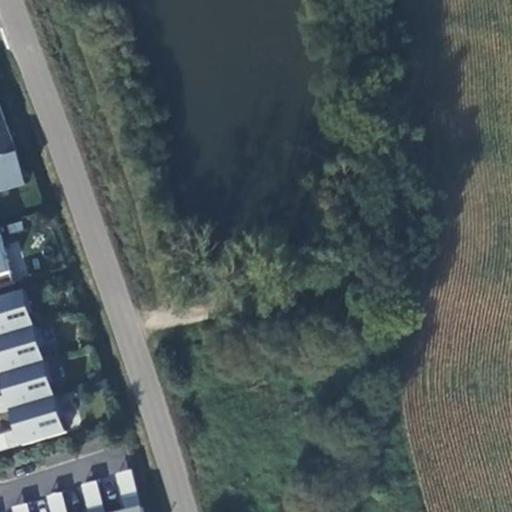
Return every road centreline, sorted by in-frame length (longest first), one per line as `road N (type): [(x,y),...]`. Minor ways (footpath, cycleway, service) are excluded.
road 1 (tertiary): [(11,17),(157,404),(188,511)]
road 2 (residential): [(0,495),(123,455)]
